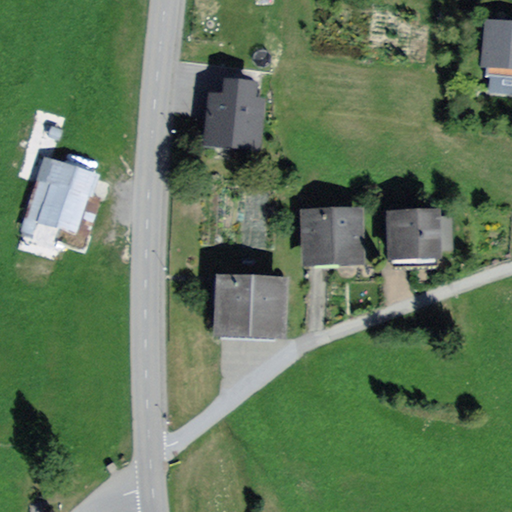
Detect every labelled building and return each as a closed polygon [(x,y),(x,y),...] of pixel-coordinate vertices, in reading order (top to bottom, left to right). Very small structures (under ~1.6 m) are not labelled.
[(304,0),(226,0),(227,23),(305,21),(304,0)] [(511,24),(488,21),(481,74),(511,77),(511,24)] [(265,98),(208,92),(202,147),(259,154),(265,98)] [(101,179),(55,163),(33,225),(78,241),(101,179)] [(364,209),(303,212),(306,268),(367,265),(364,209)] [(443,212),(389,212),(389,265),(443,265),(443,212)] [(291,279),(220,277),(218,339),(289,341),(291,279)]
